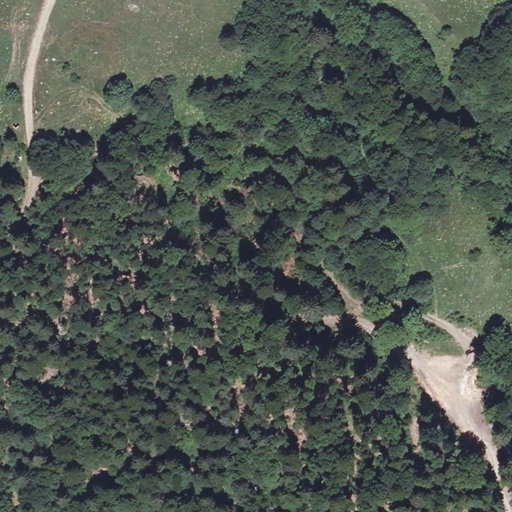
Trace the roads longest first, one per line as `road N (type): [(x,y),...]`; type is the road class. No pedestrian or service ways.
road 1 (track): [(31,167),(119,181),(229,274),(385,343),(453,395),(511,474)]
road 2 (track): [(0,251),(33,218),(26,96),(44,0)]
